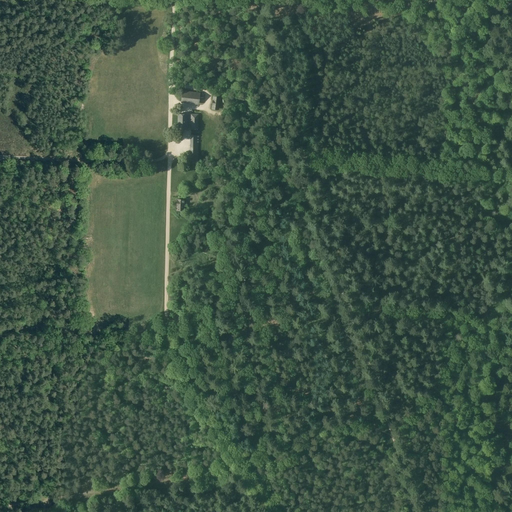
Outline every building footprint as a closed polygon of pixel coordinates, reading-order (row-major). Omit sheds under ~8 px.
[(199,105),(199,103),(200,93),(182,91),(180,103),(199,105)] [(218,110),(220,99),(220,97),(213,96),(211,109),(218,110)] [(178,115),(177,129),(187,129),(187,115),(178,115)] [(199,135),(190,135),(190,163),(198,164),(199,135)] [(184,211),(184,205),(187,205),(187,202),(184,202),(184,200),(177,199),(176,211),(184,211)]
